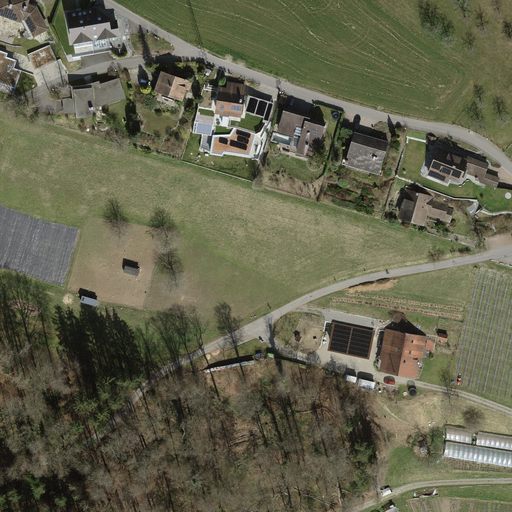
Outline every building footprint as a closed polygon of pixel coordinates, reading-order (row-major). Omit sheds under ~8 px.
[(0,0),(0,11),(20,18),(29,34),(45,25),(35,7),(27,5),(28,0),(0,0)] [(96,9),(88,10),(93,39),(119,35),(116,21),(109,22),(108,16),(96,9)] [(93,39),(88,10),(68,14),(73,43),(93,39)] [(6,54),(0,51),(0,85),(5,87),(5,84),(15,87),(22,67),(4,61),(6,54)] [(188,80),(162,71),(156,90),(182,98),(188,80)] [(87,87),(74,88),(77,115),(91,114),(90,103),(99,102),(100,103),(123,95),(118,80),(99,86),(98,83),(87,87)] [(230,89),(220,88),(217,110),(241,113),(245,85),(231,83),(230,89)] [(274,103),(255,97),(250,113),(269,119),(274,103)] [(285,112),(280,128),(297,133),(294,143),(300,145),(299,150),(317,156),(326,125),(310,120),(309,124),(299,121),(300,117),(285,112)] [(250,155),(257,134),(237,127),(231,135),(214,135),(211,152),(221,154),(224,150),(250,155)] [(355,134),(347,163),(378,171),(387,142),(355,134)] [(468,159),(439,148),(429,174),(440,178),(442,174),(460,180),(468,159)] [(488,164),(473,159),(468,172),(478,176),(478,178),(496,186),(499,178),(485,173),(488,164)] [(408,192),(401,217),(423,223),(427,210),(445,215),(444,219),(450,220),(452,211),(446,210),(448,205),(433,201),(434,199),(408,192)] [(373,332),(335,324),(331,344),(368,353),(373,332)] [(391,331),(387,351),(419,356),(422,336),(391,331)] [(419,356),(387,351),(384,370),(415,375),(419,356)] [(450,427),(446,457),(511,465),(511,449),(472,444),(474,430),(450,427)]
